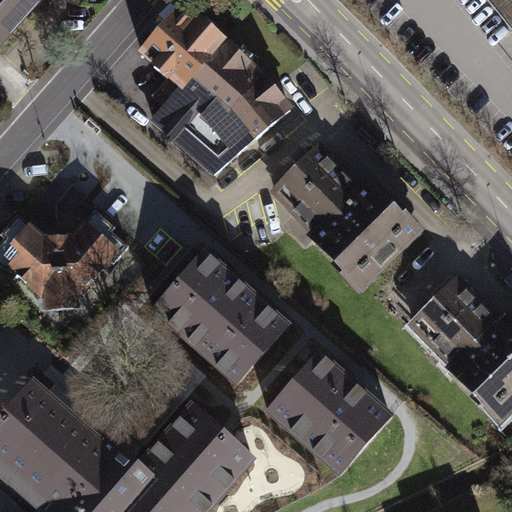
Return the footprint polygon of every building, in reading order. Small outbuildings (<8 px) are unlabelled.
[(0,0),(0,45),(40,0),(0,0)] [(147,54),(189,94),(158,126),(220,185),(289,114),(184,15),(147,54)] [(324,153),(278,198),(318,238),(310,245),(363,297),(426,233),(373,181),(363,192),(324,153)] [(95,213),(72,239),(43,240),(17,218),(0,241),(0,267),(5,272),(9,268),(40,297),(45,296),(45,301),(76,301),(76,295),(80,296),(108,263),(112,267),(128,249),(111,234),(114,229),(95,213)] [(205,253),(154,311),(236,385),(287,326),(205,253)] [(462,258),(417,303),(456,343),(449,351),(502,403),(511,392),(511,287),(501,297),(462,258)] [(391,417),(319,354),(268,412),(339,475),(391,417)] [(101,444),(32,383),(0,419),(0,463),(47,505),(41,511),(207,511),(253,460),(192,407),(139,467),(122,452),(106,438),(101,444)]
